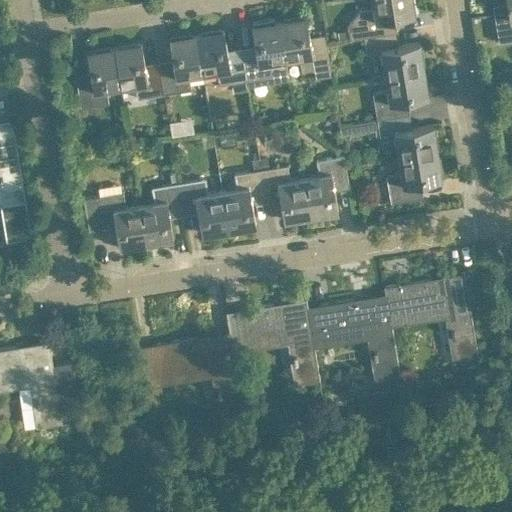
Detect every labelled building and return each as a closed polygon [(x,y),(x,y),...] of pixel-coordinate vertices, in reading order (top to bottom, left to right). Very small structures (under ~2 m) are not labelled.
[(359,9),(348,24),(348,29),(350,37),(364,34),(364,35),(391,31),(389,16),(394,16),(414,12),(414,11),(417,10),(414,0),(372,0),(374,7),(359,9)] [(509,8),(494,11),(494,14),(497,31),(499,40),(511,38),(511,0),(507,0),(509,8)] [(284,19),(279,20),(285,58),(299,55),(301,70),(313,68),(315,67),(316,77),(331,74),(328,52),(325,37),(324,37),(310,40),(309,35),(306,14),(305,14),(305,16),(284,19)] [(256,49),(242,51),(247,79),(273,74),(274,81),(289,78),(285,58),(279,20),(274,21),(273,17),(253,21),(253,23),(252,23),(255,44),(256,49)] [(222,29),(197,34),(203,71),(216,69),(219,83),(231,81),(233,90),(248,87),(246,79),(247,79),(242,51),(228,53),(224,27),(222,28),(222,29)] [(391,31),(364,35),(369,62),(383,60),(385,74),(422,68),(421,63),(418,42),(419,42),(419,40),(399,44),(394,45),(391,31)] [(174,62),(160,64),(164,93),(190,89),(188,73),(203,71),(197,34),(171,38),(171,36),(170,36),(174,62)] [(140,43),(114,47),(121,84),(135,82),(137,97),(164,93),(160,64),(146,67),(141,41),(140,41),(140,43)] [(78,78),(76,78),(81,106),(101,103),(108,101),(106,87),(121,84),(114,47),(89,51),(89,50),(87,50),(91,71),(91,76),(78,78)] [(388,89),(373,92),(376,108),(377,117),(405,113),(402,99),(407,98),(428,94),(428,93),(426,93),(423,72),(422,68),(385,74),(388,89)] [(501,68),(486,70),(489,83),(489,85),(491,85),(504,82),(501,68)] [(252,123),(268,120),(266,112),(250,114),(252,123)] [(379,127),(375,128),(378,145),(382,144),(396,142),(399,156),(436,150),(435,145),(432,124),(433,124),(433,123),(411,126),(407,127),(405,113),(377,117),(378,124),(379,127)] [(0,201),(0,203),(26,199),(18,152),(17,146),(13,122),(12,122),(1,124),(1,123),(0,123),(0,201)] [(352,132),(351,122),(340,124),(341,134),(352,132)] [(401,170),(386,173),(388,181),(391,200),(418,196),(418,195),(416,181),(421,180),(442,177),(442,175),(440,175),(436,154),(436,150),(399,156),(401,170)] [(318,173),(305,175),(311,212),(336,208),(337,209),(338,209),(335,188),(334,183),(348,181),(349,181),(346,166),(344,154),(316,159),(318,173)] [(287,163),(261,167),(266,195),(280,192),(284,218),(285,218),(285,216),(311,212),(305,175),(290,178),(287,163)] [(236,187),(222,189),(228,226),(254,221),(254,223),(256,223),(251,197),(266,195),(261,167),(233,172),(236,187)] [(205,177),(179,181),(183,208),(197,206),(202,232),(203,231),(203,230),(228,226),(222,189),(208,191),(205,177)] [(153,200),(140,203),(146,239),(172,235),(172,236),(173,236),(170,216),(169,211),(183,208),(179,181),(178,181),(171,182),(165,183),(151,186),(153,200)] [(95,194),(84,196),(90,229),(101,227),(102,227),(101,222),(115,219),(119,245),(121,245),(121,243),(146,239),(140,203),(125,205),(123,190),(115,191),(95,194)] [(30,224),(18,226),(20,237),(32,236),(30,224)] [(17,241),(0,244),(0,258),(20,255),(17,241)] [(385,283),(384,283),(385,291),(386,295),(387,295),(392,325),(399,324),(445,316),(452,356),(458,355),(478,352),(465,275),(464,275),(453,277),(452,277),(440,279),(440,281),(432,283),(431,276),(392,282),(385,283)] [(353,296),(321,302),(324,322),(328,343),(368,336),(375,378),(388,376),(391,388),(358,393),(362,416),(404,409),(403,401),(402,395),(401,386),(399,374),(400,374),(392,325),(387,295),(386,295),(362,299),(362,302),(355,303),(353,296)] [(273,302),(240,307),(244,327),(247,349),(288,342),(295,382),(320,378),(314,345),(311,324),(308,304),(307,301),(306,301),(295,303),(295,302),(282,305),(282,307),(274,308),(273,302)] [(160,383),(146,385),(151,418),(166,415),(161,382),(212,374),(219,415),(245,411),(235,354),(234,351),(231,334),(230,334),(219,336),(219,335),(217,336),(206,337),(207,340),(199,341),(198,334),(153,342),(154,347),(160,383)] [(0,346),(0,389),(30,385),(36,425),(62,421),(60,408),(80,405),(72,360),(71,360),(72,361),(53,364),(50,343),(49,343),(24,347),(25,350),(17,351),(16,344),(0,346)] [(479,363),(468,365),(471,385),(472,390),(484,388),(483,384),(479,363)]
